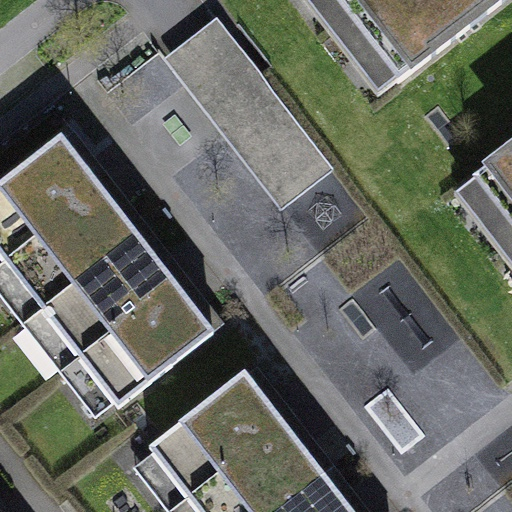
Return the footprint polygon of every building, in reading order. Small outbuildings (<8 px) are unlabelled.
[(511,8),(511,0),(312,0),(390,102),(511,8)] [(195,42),(171,59),(281,211),(331,174),(221,23),(195,42)] [(79,137),(0,195),(0,248),(119,409),(224,333),(79,137)] [(511,161),(465,198),(511,258),(511,161)] [(411,368),(455,337),(394,251),(350,282),(411,368)] [(368,511),(264,369),(155,449),(201,511),(368,511)]
